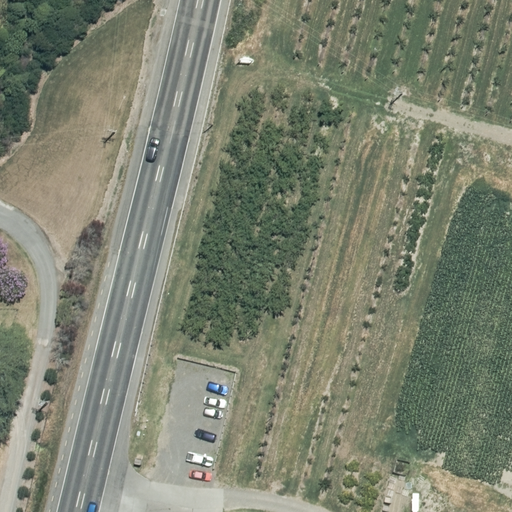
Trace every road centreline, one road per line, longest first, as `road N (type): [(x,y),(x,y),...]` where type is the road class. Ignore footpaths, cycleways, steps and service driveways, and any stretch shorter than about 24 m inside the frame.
road 1 (trunk): [(77,511),(198,0)]
road 2 (unknown): [(156,175),(0,195)]
